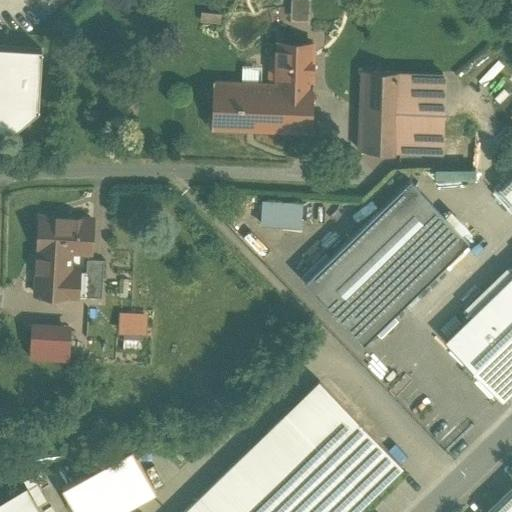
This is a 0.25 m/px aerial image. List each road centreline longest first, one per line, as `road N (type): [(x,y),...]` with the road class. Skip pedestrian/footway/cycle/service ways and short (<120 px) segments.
road 1 (residential): [(194,189),(168,174),(0,177)]
road 2 (residential): [(460,472),(336,338)]
